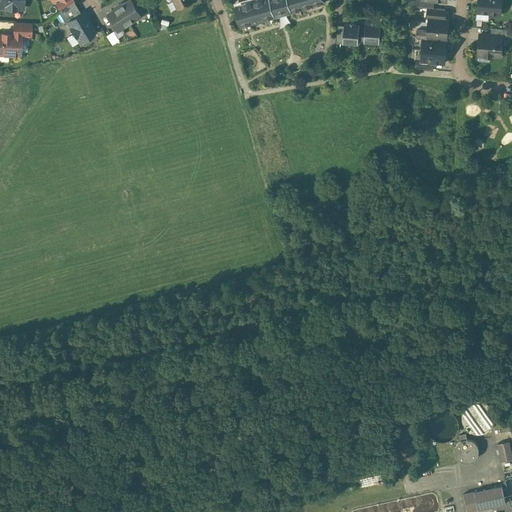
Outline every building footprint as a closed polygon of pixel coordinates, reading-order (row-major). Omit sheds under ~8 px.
[(58,0),(55,2),(60,9),(73,1),(72,0),(58,0)] [(132,0),(127,0),(123,3),(122,2),(118,4),(130,22),(137,18),(136,16),(141,13),(132,0)] [(254,0),(253,0),(243,0),(238,2),(239,5),(234,6),(240,26),(275,16),(270,0),(254,0)] [(290,12),(302,8),(325,2),(322,0),(286,0),(287,2),(290,12)] [(500,0),(478,0),(477,10),(493,12),(493,8),(500,8),(500,0)] [(73,1),(58,11),(65,22),(67,21),(66,21),(80,12),(73,1)] [(115,8),(107,13),(116,28),(121,26),(122,27),(130,22),(118,4),(114,7),(115,8)] [(445,8),(428,7),(427,17),(428,17),(428,16),(445,18),(445,8)] [(80,12),(66,21),(67,21),(70,26),(69,26),(72,30),(70,31),(71,32),(73,31),(75,35),(79,41),(96,30),(83,10),(80,12)] [(445,18),(428,16),(428,17),(427,36),(446,38),(448,18),(445,18)] [(31,22),(13,21),(13,33),(20,34),(30,35),(31,22)] [(375,21),(371,21),(365,21),(365,23),(365,26),(364,41),(379,42),(379,36),(380,36),(381,30),(380,30),(380,22),(376,22),(375,22),(375,21)] [(354,22),(350,22),(344,22),(343,35),(342,42),(358,43),(359,26),(359,23),(354,23),(354,22)] [(506,28),(491,27),(490,34),(502,35),(502,36),(506,37),(506,28)] [(13,33),(9,33),(9,32),(2,32),(2,33),(0,32),(0,52),(20,54),(20,34),(13,33)] [(490,34),(480,33),(479,44),(481,44),(480,52),(488,53),(488,54),(500,55),(502,36),(502,35),(490,34)] [(422,48),(445,50),(446,38),(427,36),(423,36),(423,38),(421,38),(420,45),(422,46),(422,48)] [(445,50),(422,48),(421,49),(420,50),(419,57),(421,58),(421,60),(432,61),(444,62),(445,50)] [(473,459),(476,457),(477,453),(478,450),(477,446),(475,443),(472,440),(468,439),(465,439),(461,440),(458,443),(456,446),(455,450),(456,453),(457,456),(460,459),(463,461),(466,461),(470,461),(473,459)] [(511,454),(509,441),(498,443),(502,461),(511,458),(511,454)] [(501,485),(462,494),(466,511),(467,511),(505,504),(501,485)]
